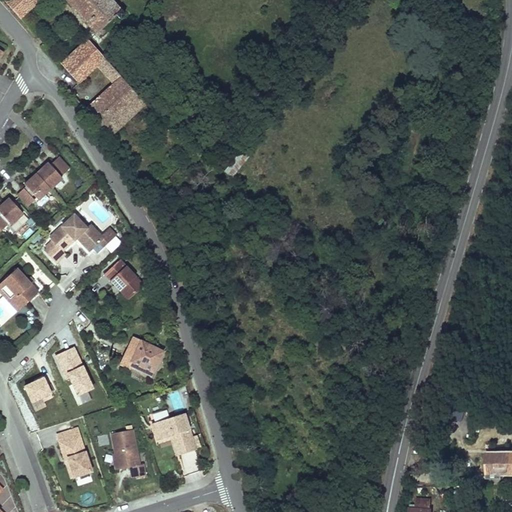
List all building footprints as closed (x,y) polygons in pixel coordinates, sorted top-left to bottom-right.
[(4,0),(19,18),(41,0),(4,0)] [(122,16),(108,0),(62,0),(92,34),(94,33),(98,37),(104,31),(101,27),(113,17),(116,21),(122,16)] [(94,63),(103,56),(88,38),(60,61),(78,83),(97,66),(94,63)] [(113,67),(103,56),(94,63),(97,66),(105,75),(113,67)] [(139,97),(113,67),(105,75),(112,83),(121,94),(103,109),(94,99),(83,109),(108,138),(119,129),(112,121),(139,97)] [(112,83),(94,99),(103,109),(121,94),(112,83)] [(146,105),(139,97),(112,121),(119,129),(146,105)] [(36,195),(60,175),(59,173),(67,166),(57,153),(48,161),(47,159),(36,168),(22,180),(24,181),(15,189),(26,201),(34,194),(36,195)] [(0,222),(6,217),(8,219),(20,209),(8,195),(7,193),(0,198),(0,222)] [(55,262),(65,253),(63,250),(77,237),(90,251),(100,241),(105,246),(116,235),(109,228),(101,235),(90,224),(85,229),(73,216),(48,238),(53,243),(45,251),(55,262)] [(63,250),(65,253),(76,243),(87,254),(90,251),(77,237),(63,250)] [(120,258),(105,273),(118,288),(129,299),(145,284),(120,258)] [(38,290),(16,266),(0,280),(0,290),(3,294),(6,291),(21,306),(38,290)] [(21,306),(6,291),(3,294),(17,309),(21,306)] [(132,334),(119,366),(138,374),(140,370),(154,376),(165,348),(132,334)] [(186,388),(168,394),(174,412),(192,407),(186,388)] [(182,411),(150,422),(156,438),(171,433),(177,453),(183,451),(194,448),(182,411)] [(57,432),(65,457),(68,456),(74,475),(81,472),(91,469),(77,426),(57,432)] [(131,426),(110,430),(114,451),(117,466),(129,463),(131,474),(138,472),(145,471),(142,460),(139,461),(131,426)] [(171,433),(156,438),(156,441),(169,437),(174,454),(177,453),(171,433)] [(511,467),(511,451),(489,452),(490,469),(503,468),(511,467)] [(68,456),(65,457),(71,475),(74,475),(68,456)]
